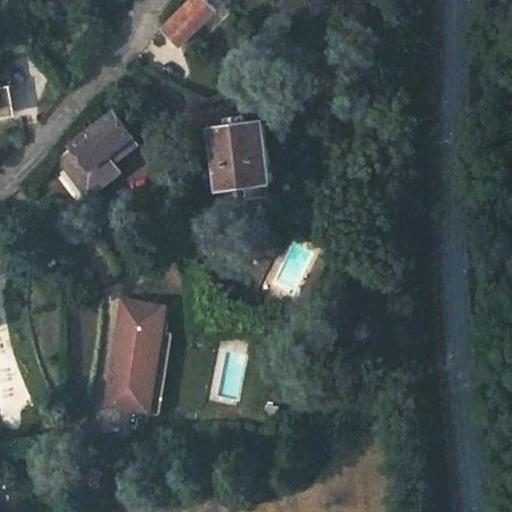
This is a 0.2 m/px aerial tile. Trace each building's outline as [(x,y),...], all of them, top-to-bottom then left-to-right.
[(217,11),(206,0),(195,0),(166,28),(182,45),(217,11)] [(13,118),(10,91),(0,92),(0,103),(2,119),(13,118)] [(94,194),(126,169),(115,154),(140,135),(123,113),(81,144),(88,154),(73,166),(94,194)] [(216,130),(223,188),(251,185),(252,195),(273,193),(272,182),(277,181),(269,123),(251,125),(250,117),(234,119),(235,127),(216,130)] [(0,327),(9,326),(0,273),(0,327)] [(170,306),(120,295),(106,407),(152,413),(170,306)]
